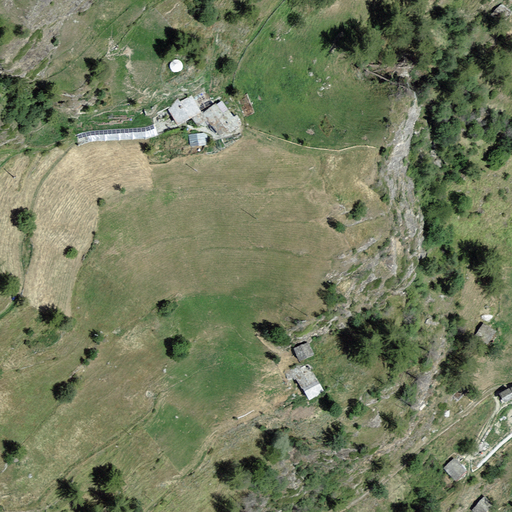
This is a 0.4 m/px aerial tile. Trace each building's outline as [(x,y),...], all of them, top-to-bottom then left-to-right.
[(201,114),(190,95),(179,102),(176,98),(169,108),(177,125),(191,117),(198,127),(207,121),(201,114)] [(223,101),(222,100),(201,114),(207,121),(218,135),(240,121),(228,104),(232,101),(230,97),(223,101)] [(496,332),(483,324),(475,336),(487,344),(496,332)] [(313,356),(308,343),(293,349),(299,362),(313,356)] [(323,392),(308,363),(291,367),(283,372),(287,379),(292,377),(294,380),(296,378),(308,400),(323,392)] [(511,398),(511,395),(508,389),(499,395),(504,403),(511,398)] [(465,471),(453,459),(443,468),(455,480),(465,471)] [(486,511),(493,506),(484,497),(472,510),(474,511),(486,511)]
